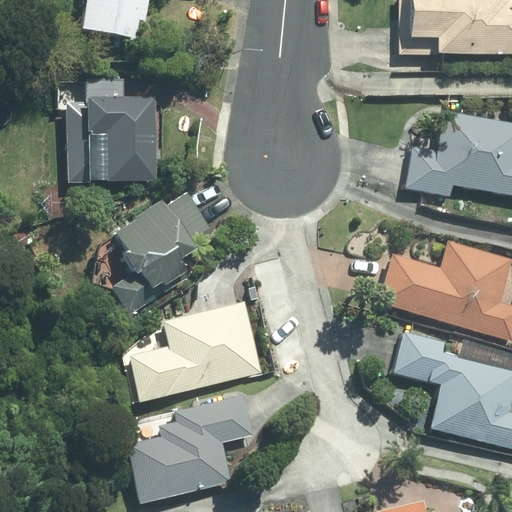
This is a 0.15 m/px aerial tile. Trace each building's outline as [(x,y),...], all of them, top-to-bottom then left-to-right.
[(145,0),(81,0),(76,33),(131,42),(134,23),(142,24),(145,0)] [(395,0),(396,56),(511,55),(511,0),(507,0),(395,0)] [(155,182),(154,98),(84,99),(85,104),(65,105),(66,184),(92,184),(92,178),(105,179),(105,183),(155,182)] [(448,186),(511,197),(511,125),(440,112),(433,153),(408,148),(401,189),(446,198),(448,186)] [(108,290),(125,317),(188,278),(178,262),(194,252),(188,244),(208,232),(184,194),(163,208),(159,202),(130,220),(132,222),(112,235),(123,254),(119,257),(130,275),(108,290)] [(22,254),(34,247),(26,233),(14,241),(22,254)] [(375,304),(511,342),(511,338),(511,306),(498,303),(509,260),(445,242),(437,269),(389,255),(375,304)] [(124,359),(135,405),(259,374),(241,305),(161,324),(167,348),(124,359)] [(511,414),(505,413),(511,381),(511,371),(438,355),(440,344),(399,334),(390,374),(437,386),(427,430),(511,450),(511,414)] [(138,506),(230,483),(220,445),(252,437),(242,396),(173,413),(175,424),(156,428),(159,439),(123,447),(138,506)] [(425,511),(422,502),(380,511),(425,511)]
